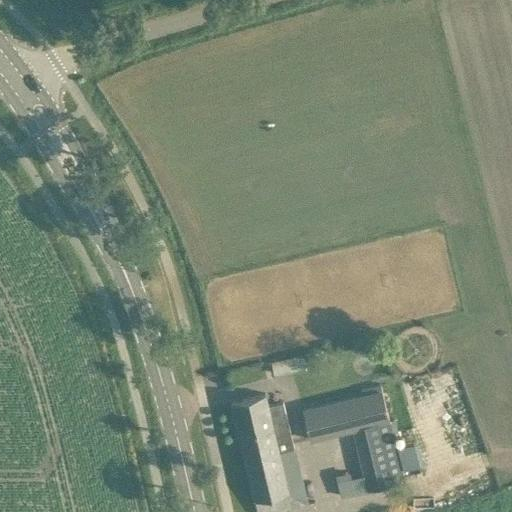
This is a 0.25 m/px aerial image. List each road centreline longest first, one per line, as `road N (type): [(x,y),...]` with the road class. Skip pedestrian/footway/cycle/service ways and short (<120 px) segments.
road 1 (secondary): [(192,511),(151,338),(108,242)]
road 2 (unclassified): [(271,0),(43,53)]
road 3 (secondary): [(108,242),(58,117),(14,59)]
road 4 (secondary): [(0,84),(108,242)]
